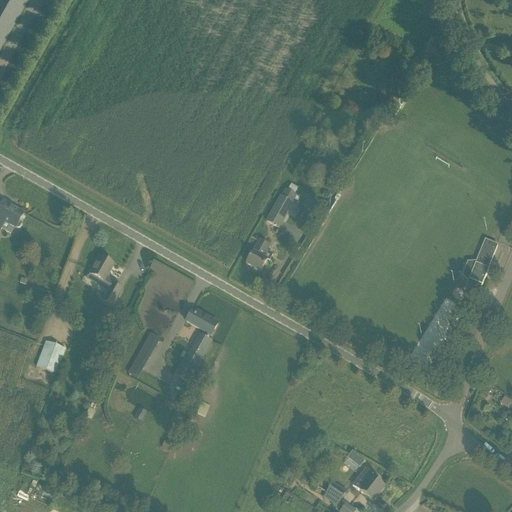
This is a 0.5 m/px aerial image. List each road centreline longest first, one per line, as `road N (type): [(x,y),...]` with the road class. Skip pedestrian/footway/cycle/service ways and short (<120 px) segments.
road 1 (unclassified): [(449,420),(0,160)]
road 2 (unclassified): [(449,420),(511,265)]
road 3 (track): [(511,106),(478,64),(450,0)]
